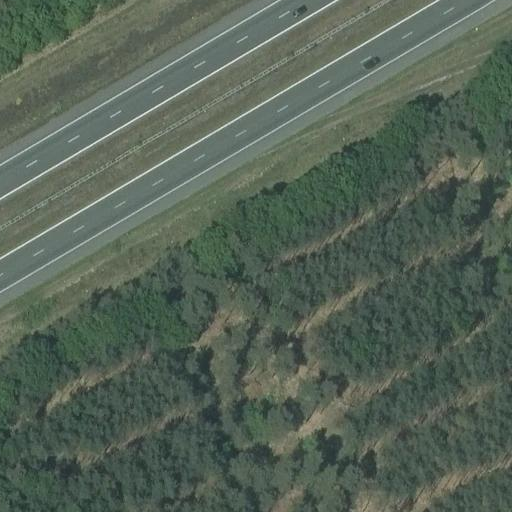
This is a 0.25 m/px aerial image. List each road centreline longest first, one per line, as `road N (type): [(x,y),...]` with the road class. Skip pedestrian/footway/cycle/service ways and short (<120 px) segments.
road 1 (motorway): [(0,283),(478,0)]
road 2 (motorway): [(321,0),(0,190)]
